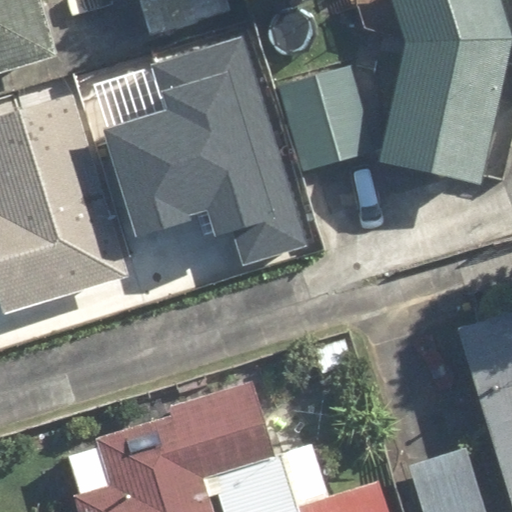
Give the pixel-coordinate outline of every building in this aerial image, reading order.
[(0,0),(0,74),(57,58),(40,0),(0,0)] [(231,0),(137,0),(147,37),(235,13),(231,0)] [(388,0),(406,51),(382,165),(483,186),(511,46),(511,25),(503,0),(388,0)] [(105,124),(136,221),(215,196),(236,263),(311,239),(245,31),(149,61),(163,106),(105,124)] [(283,82),(304,171),(376,154),(356,65),(283,82)] [(0,114),(0,316),(27,309),(126,281),(74,94),(0,114)] [(511,311),(461,328),(511,493),(511,311)] [(389,511),(372,451),(319,466),(313,444),(278,454),(257,382),(54,442),(74,511),(389,511)] [(406,462),(421,511),(485,511),(464,444),(406,462)]
